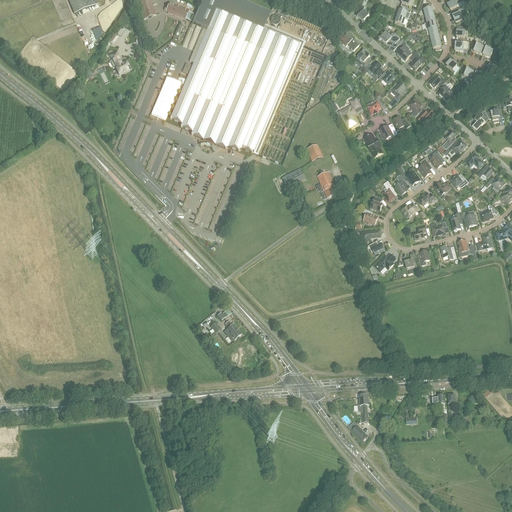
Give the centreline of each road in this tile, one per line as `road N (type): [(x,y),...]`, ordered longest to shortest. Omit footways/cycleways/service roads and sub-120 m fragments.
road 1 (unclassified): [(0,470),(301,450),(345,507)]
road 2 (secondary): [(219,286),(85,147),(0,74)]
road 3 (residential): [(511,209),(488,229),(414,249),(388,236),(391,212),(478,143)]
road 4 (tertiary): [(56,407),(305,389)]
road 5 (secondary): [(305,389),(511,376)]
road 6 (track): [(356,189),(346,230),(399,373)]
road 7 (track): [(356,189),(511,76)]
road 8 (secondary): [(305,389),(219,286)]
road 9 (residential): [(219,286),(327,207)]
